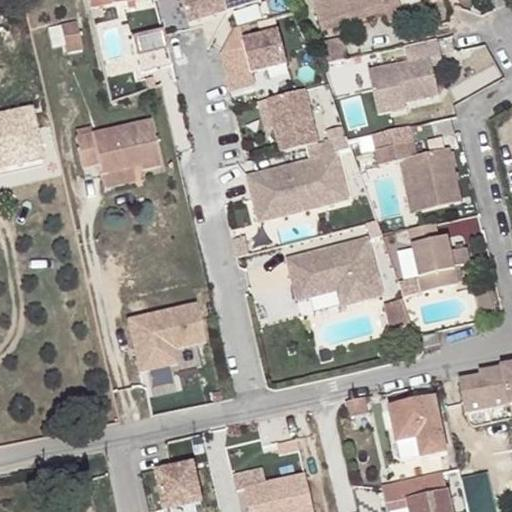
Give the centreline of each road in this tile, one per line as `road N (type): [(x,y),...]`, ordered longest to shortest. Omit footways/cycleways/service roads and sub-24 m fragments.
road 1 (residential): [(258,406),(214,224),(208,103)]
road 2 (residential): [(511,349),(258,406)]
road 3 (residential): [(511,272),(478,130),(511,84)]
road 4 (residential): [(258,406),(120,435)]
road 5 (residential): [(120,435),(0,460)]
